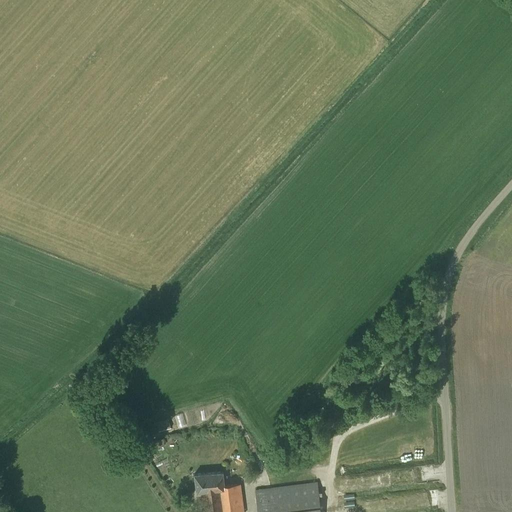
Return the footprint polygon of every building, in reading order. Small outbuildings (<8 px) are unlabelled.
[(300,420),(309,430),(322,419),(313,408),(300,420)] [(156,422),(159,431),(171,428),(168,419),(156,422)] [(148,443),(150,449),(165,445),(163,438),(148,443)] [(223,471),(195,474),(197,493),(199,493),(202,511),(244,511),(241,484),(224,485),(223,471)] [(321,511),(317,481),(255,489),(257,511),(321,511)]
